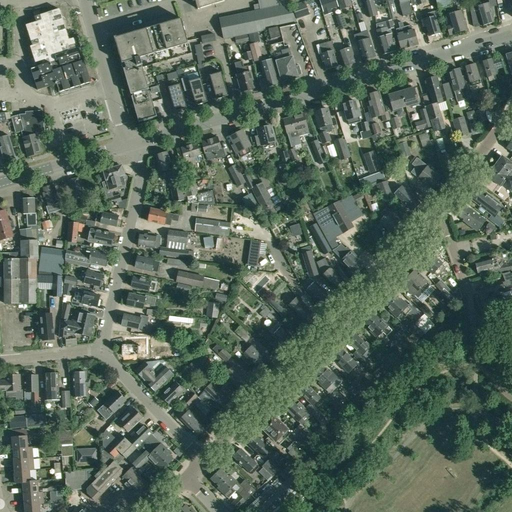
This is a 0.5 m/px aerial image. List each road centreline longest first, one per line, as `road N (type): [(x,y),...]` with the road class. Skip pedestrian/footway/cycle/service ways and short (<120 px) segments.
road 1 (tertiary): [(130,144),(511,36)]
road 2 (residential): [(201,461),(439,209)]
road 3 (residential): [(101,351),(142,176),(130,144)]
road 4 (residential): [(16,1),(25,94),(50,103),(110,89)]
road 5 (residential): [(201,461),(101,351)]
road 6 (tertiary): [(0,183),(130,144)]
road 7 (residential): [(439,209),(511,108)]
